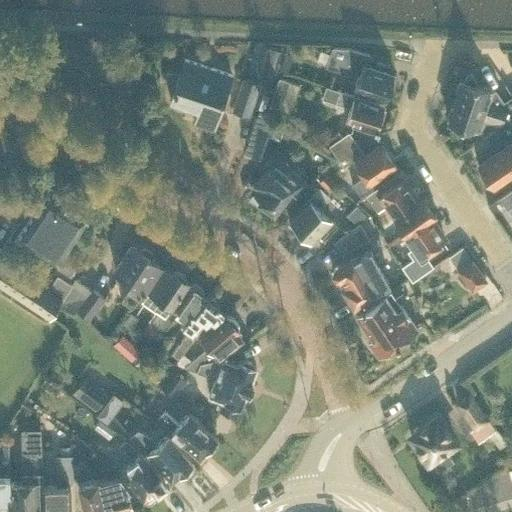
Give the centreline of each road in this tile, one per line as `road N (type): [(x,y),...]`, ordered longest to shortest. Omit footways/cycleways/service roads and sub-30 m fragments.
road 1 (residential): [(348,430),(297,307),(273,275),(0,93)]
road 2 (residential): [(511,272),(410,130),(433,55)]
road 3 (unclassified): [(348,430),(511,319)]
